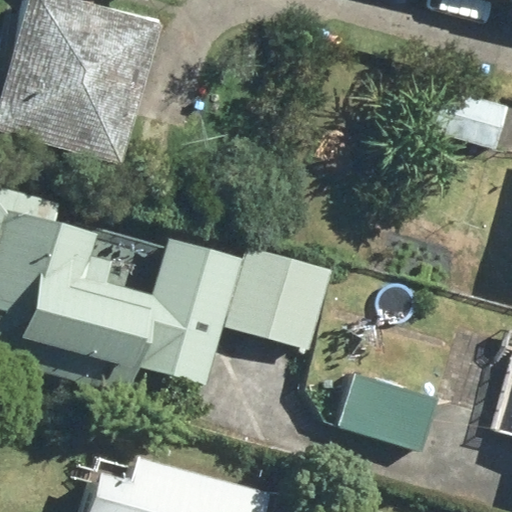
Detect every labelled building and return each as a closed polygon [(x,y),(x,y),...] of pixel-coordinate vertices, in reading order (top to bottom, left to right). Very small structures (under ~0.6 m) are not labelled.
[(151,15),(96,0),(15,0),(0,56),(0,128),(111,159),(151,15)] [(504,102),(432,80),(420,120),(492,141),(504,102)] [(52,197),(0,181),(0,350),(121,385),(129,357),(197,377),(233,252),(157,231),(141,290),(72,271),(84,228),(47,217),(52,197)] [(328,262),(241,240),(221,317),(308,340),(328,262)] [(437,387),(355,362),(338,418),(421,442),(437,387)] [(122,474),(94,466),(81,511),(254,511),(262,486),(129,450),(122,474)] [(352,511),(354,505),(275,483),(266,511),(352,511)]
